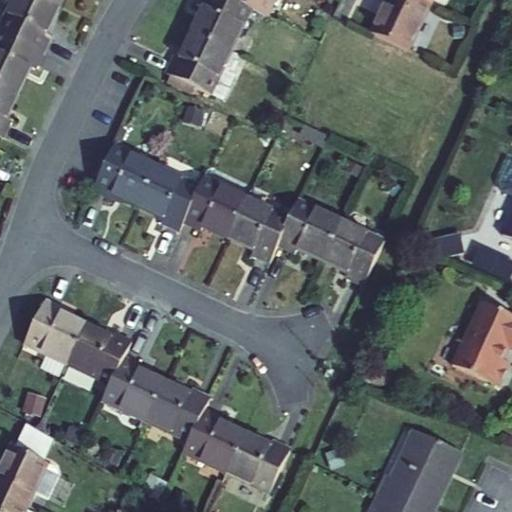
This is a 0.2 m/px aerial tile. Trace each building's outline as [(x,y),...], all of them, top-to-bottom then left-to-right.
[(60,9),(40,0),(15,0),(0,33),(43,53),(51,36),(47,34),(60,9)] [(40,0),(60,9),(63,0),(40,0)] [(230,0),(203,0),(200,7),(204,9),(192,34),(231,53),(252,10),(230,0)] [(275,0),(230,0),(252,10),(267,17),(275,0)] [(373,35),(409,52),(430,6),(417,0),(381,0),(388,3),(373,35)] [(43,53),(0,33),(0,85),(18,94),(31,68),(35,70),(43,53)] [(231,53),(192,34),(180,59),(176,58),(168,76),(225,102),(236,77),(223,70),(231,53)] [(18,94),(0,85),(0,137),(2,139),(11,120),(7,119),(18,94)] [(94,191),(112,199),(114,195),(139,207),(158,168),(114,148),(94,191)] [(181,231),(184,222),(200,188),(158,168),(139,207),(164,219),(163,223),(181,231)] [(247,200),(204,180),(200,188),(184,222),(202,231),(204,227),(229,239),(247,200)] [(247,200),(229,239),(254,251),(253,255),(270,263),(279,245),(291,220),(247,200)] [(291,220),(279,245),(297,253),(299,250),(324,262),(342,222),(299,202),(291,220)] [(342,222),(324,262),(349,274),(347,277),(365,286),(385,243),(342,222)] [(506,278),(510,260),(483,254),(480,272),(506,278)] [(48,356),(69,366),(87,326),(62,314),(64,311),(46,302),(26,345),(48,356)] [(511,317),(483,304),(454,367),(499,388),(509,364),(503,362),(509,350),(511,351),(511,317)] [(87,326),(69,366),(112,386),(124,359),(132,343),(114,335),(113,338),(87,326)] [(69,366),(48,356),(41,370),(62,380),(69,366)] [(104,402),(147,422),(166,383),(140,371),(142,367),(124,359),(112,386),(104,402)] [(191,395),(166,383),(147,422),(190,443),(205,411),(210,400),(193,391),(191,395)] [(221,423),(222,420),(205,411),(190,443),(184,454),(227,474),(246,436),(221,423)] [(415,432),(392,479),(388,477),(379,496),(412,511),(434,511),(462,454),(415,432)] [(246,436),(227,474),(270,495),(291,453),(273,444),(271,447),(246,436)] [(0,497),(27,511),(35,493),(49,500),(60,476),(57,469),(12,448),(0,474),(0,497)] [(412,511),(379,496),(371,511),(412,511)] [(26,511),(27,511),(0,497),(0,511),(26,511)]
